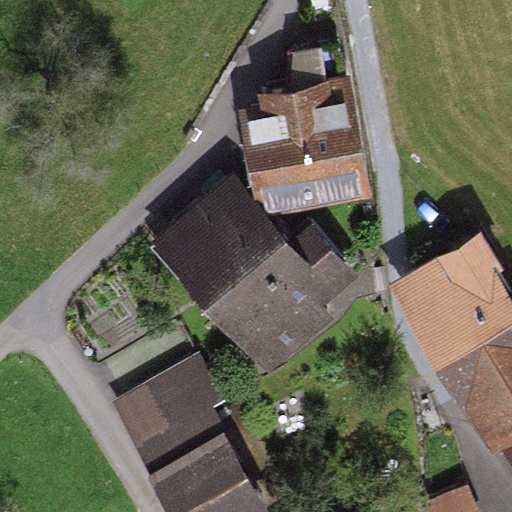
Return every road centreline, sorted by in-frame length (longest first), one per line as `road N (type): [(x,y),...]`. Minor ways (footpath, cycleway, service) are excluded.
road 1 (residential): [(509,511),(403,294),(355,0)]
road 2 (residential): [(288,0),(208,146),(34,310)]
road 3 (residential): [(34,310),(174,511)]
